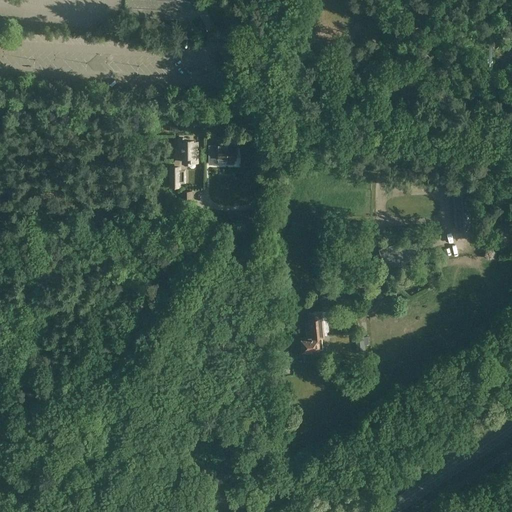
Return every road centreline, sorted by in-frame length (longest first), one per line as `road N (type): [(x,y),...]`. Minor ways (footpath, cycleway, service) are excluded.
road 1 (unclassified): [(266,110),(0,94)]
road 2 (unclassified): [(511,123),(266,110)]
road 3 (unclassified): [(265,338),(266,110)]
road 4 (primary): [(389,511),(511,427)]
